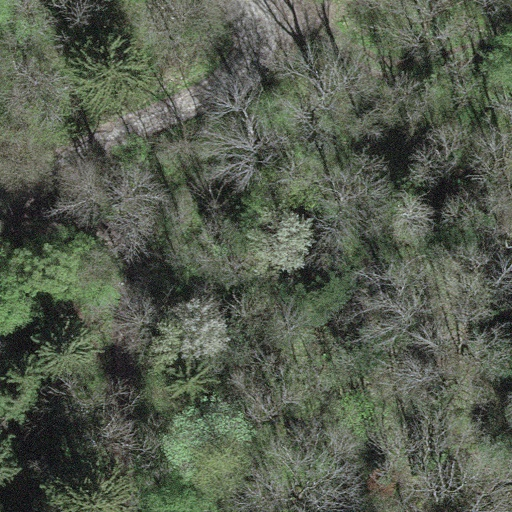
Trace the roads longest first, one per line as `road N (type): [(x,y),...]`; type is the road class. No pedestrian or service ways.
road 1 (unclassified): [(265,0),(273,21),(263,55),(211,98),(0,196)]
road 2 (track): [(273,21),(397,68),(511,27)]
